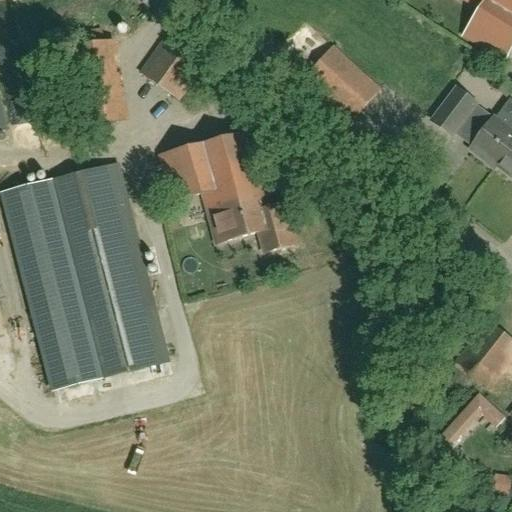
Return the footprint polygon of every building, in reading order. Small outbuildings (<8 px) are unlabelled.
[(442,92),(463,48),(360,0),(251,0),(306,25),(313,10),(400,51),(392,68),(442,92)] [(511,0),(462,0),(480,11),(463,37),(504,63),(511,50),(511,0)] [(140,74),(179,102),(215,52),(176,24),(140,74)] [(78,129),(115,124),(129,122),(117,42),(104,44),(102,30),(65,36),(72,82),(78,129)] [(0,55),(16,50),(10,32),(0,35),(0,55)] [(353,121),(380,91),(344,58),(346,55),(337,46),(307,79),(353,121)] [(488,160),(497,167),(511,147),(511,123),(508,129),(495,119),(494,121),(475,107),(477,106),(456,91),(432,123),(452,138),(466,120),(484,133),(471,151),(486,163),(488,160)] [(276,93),(251,102),(261,126),(259,126),(264,139),(262,140),(270,161),(279,157),(279,158),(312,145),(303,123),(294,127),(285,103),(276,93)] [(250,135),(160,160),(172,204),(203,195),(217,246),(259,234),(265,255),(297,246),(286,206),(271,210),(250,135)] [(511,147),(497,167),(511,178),(511,147)] [(55,392),(168,364),(119,166),(5,194),(55,392)] [(511,363),(511,341),(484,320),(452,361),(491,391),(511,363)] [(479,395),(438,440),(449,450),(477,419),(482,418),(496,430),(506,419),(479,395)] [(449,450),(438,440),(428,452),(438,461),(449,450)] [(494,473),(492,493),(504,493),(505,474),(494,473)]
